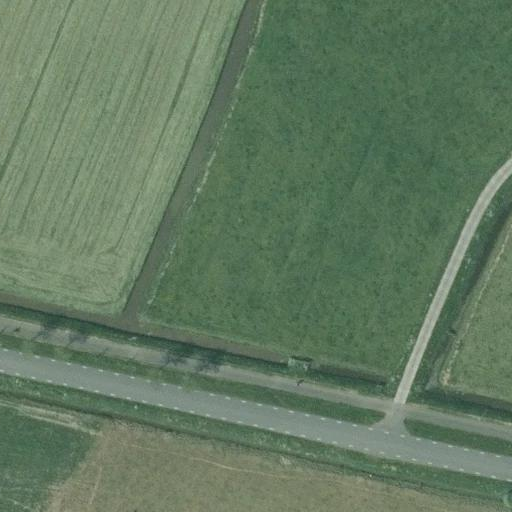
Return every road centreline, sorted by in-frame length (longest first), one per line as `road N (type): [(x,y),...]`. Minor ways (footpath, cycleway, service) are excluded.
road 1 (tertiary): [(384,444),(0,360)]
road 2 (tertiary): [(511,471),(384,444)]
